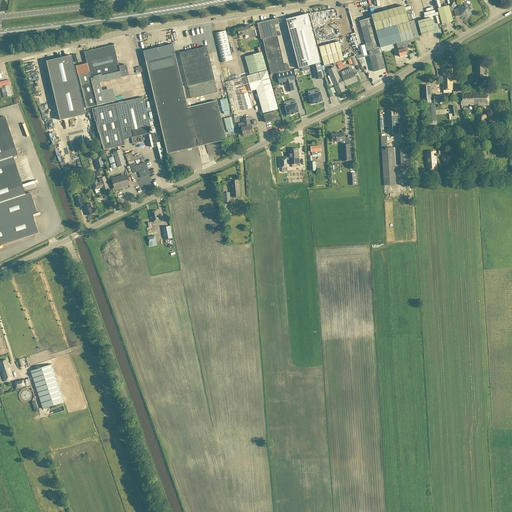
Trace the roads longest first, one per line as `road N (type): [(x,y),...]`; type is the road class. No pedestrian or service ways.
road 1 (residential): [(86,230),(369,94),(453,43)]
road 2 (unclassified): [(0,61),(139,30),(342,0)]
road 3 (unclassified): [(165,511),(66,240)]
road 4 (primary): [(0,33),(226,0)]
road 5 (residential): [(511,177),(473,168),(453,43)]
road 6 (tertiary): [(0,17),(134,0)]
